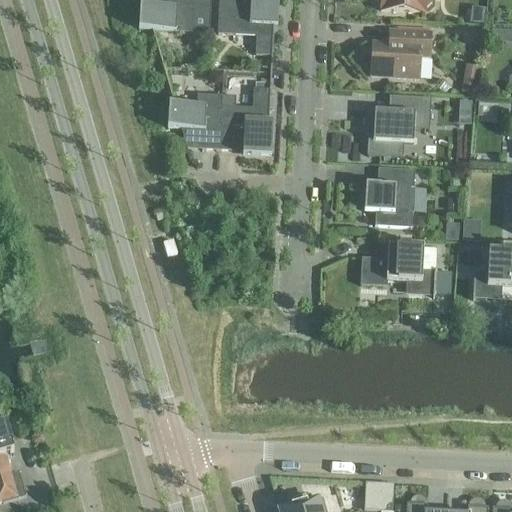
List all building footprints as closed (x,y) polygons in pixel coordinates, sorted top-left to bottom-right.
[(152,34),(209,37),(211,0),(141,0),(144,9),(139,9),(138,33),(152,33),(152,34)] [(219,0),(217,37),(256,39),(255,58),(272,59),(275,5),(274,5),(274,0),(219,0)] [(374,0),(375,4),(381,11),(380,13),(425,15),(425,13),(431,7),(431,0),(374,0)] [(371,80),(418,82),(419,61),(429,62),(430,36),(390,34),(390,35),(396,35),(395,45),(392,45),(389,48),(372,47),(371,80)] [(467,69),(462,96),(473,98),(478,71),(467,69)] [(220,110),(218,154),(250,155),(267,156),(267,147),(270,93),(253,92),(252,111),(221,110),(220,110)] [(187,152),(218,154),(220,110),(221,110),(222,99),(197,98),(196,109),(168,107),(167,132),(181,132),(187,152)] [(367,159),(405,161),(405,160),(395,159),(396,146),(413,147),(414,133),(428,133),(428,136),(429,136),(431,102),(387,100),(387,101),(398,102),(398,116),(374,114),(374,129),(370,129),(370,127),(368,126),(367,159)] [(478,103),(477,121),(491,122),(493,104),(478,103)] [(378,173),(377,189),(365,188),(365,201),(365,215),(375,215),(375,230),(411,232),(412,217),(409,216),(410,192),(414,192),(414,175),(378,173)] [(191,210),(194,217),(201,215),(198,207),(191,210)] [(461,226),(461,243),(477,243),(478,227),(461,226)] [(446,227),(444,243),(457,244),(459,228),(446,227)] [(172,243),(163,246),(167,259),(176,257),(172,243)] [(361,262),(360,289),(387,290),(387,284),(409,285),(408,296),(433,297),(432,301),(434,301),(434,297),(448,298),(449,276),(435,275),(436,273),(434,273),(434,275),(422,274),(423,252),(410,251),(410,247),(399,247),(399,250),(388,250),(387,263),(361,262)] [(475,275),(473,275),(472,303),(474,303),(474,299),(498,300),(499,290),(511,290),(511,252),(502,252),(501,255),(488,255),(487,278),(475,277),(475,275)] [(5,457),(13,455),(10,444),(14,443),(8,424),(0,426),(0,505),(18,501),(25,499),(18,475),(11,477),(5,457)] [(372,483),(371,511),(393,511),(398,511),(400,484),(372,483)] [(426,511),(427,508),(427,507),(426,507),(426,506),(426,505),(426,504),(425,503),(425,502),(424,502),(424,501),(423,501),(423,500),(422,500),(421,500),(421,499),(420,499),(419,499),(418,499),(417,499),(416,499),(415,499),(414,500),(413,500),(413,501),(412,501),(411,502),(411,503),(410,503),(410,504),(410,505),(409,505),(409,506),(409,507),(406,507),(405,511),(426,511)] [(291,511),(286,511),(325,511),(322,502),(306,506),(304,502),(290,506),(291,511)] [(487,511),(488,511),(485,511),(485,510),(485,509),(485,508),(484,508),(484,507),(484,506),(483,506),(483,505),(482,504),(481,504),(481,503),(480,503),(480,502),(479,502),(478,502),(477,502),(476,502),(475,502),(474,502),(473,502),(473,503),(472,503),(471,503),(471,504),(470,504),(470,505),(469,505),(469,506),(468,506),(468,507),(468,508),(468,509),(467,509),(467,510),(467,511),(487,511)] [(511,511),(511,510),(511,509),(511,508),(511,507),(510,507),(510,506),(509,506),(509,505),(508,505),(508,504),(507,504),(506,504),(505,504),(505,503),(504,503),(503,503),(502,503),(502,504),(501,504),(500,504),(499,504),(499,505),(498,505),(498,506),(497,506),(497,507),(496,507),(496,508),(495,509),(495,510),(495,511),(492,511),(491,511),(511,511)]
